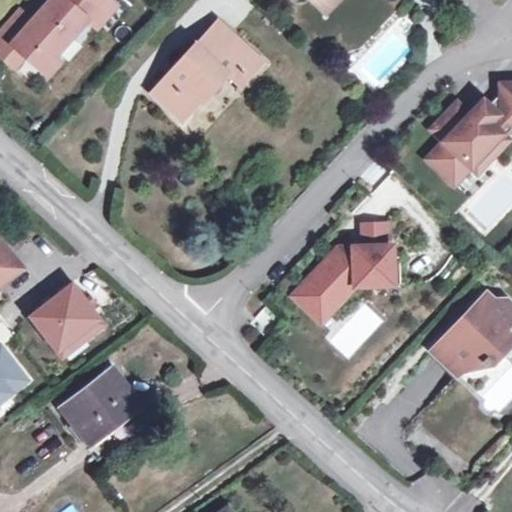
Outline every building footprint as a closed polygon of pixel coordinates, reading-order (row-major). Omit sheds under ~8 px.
[(59,60),(53,55),(85,18),(86,17),(66,0),(49,0),(31,21),(24,29),(11,19),(0,32),(0,54),(2,56),(12,44),(47,74),(59,60)] [(110,0),(66,0),(86,17),(85,18),(95,27),(116,5),(110,0)] [(313,0),(325,11),(335,0),(313,0)] [(19,9),(11,19),(24,29),(31,21),(19,9)] [(216,23),(194,46),(212,64),(235,39),(216,23)] [(212,64),(194,46),(151,94),(180,121),(224,74),(238,88),(261,63),(235,39),(212,64)] [(23,65),(16,76),(34,89),(41,78),(23,65)] [(511,81),(501,82),(502,97),(511,96),(511,81)] [(511,96),(502,97),(496,97),(487,107),(484,106),(482,106),(481,106),(479,107),(478,108),(477,111),(477,113),(477,115),(479,116),(473,122),(456,106),(433,131),(445,144),(429,161),(454,184),(471,167),(487,149),(493,155),(507,140),(501,135),(511,124),(511,96)] [(487,149),(471,167),(477,172),(493,155),(487,149)] [(365,224),(365,240),(366,247),(389,246),(388,223),(365,224)] [(338,248),(331,254),(354,254),(354,247),(366,247),(365,240),(353,241),(338,248)] [(303,284),(331,310),(355,285),(392,284),(392,257),(392,246),(354,247),(354,254),(331,254),(303,284)] [(0,276),(14,265),(0,248),(0,276)] [(392,257),(392,284),(400,284),(399,257),(392,257)] [(320,321),(331,310),(303,284),(293,295),(320,321)] [(72,285),(31,317),(57,350),(81,332),(86,338),(103,324),(72,285)] [(493,300),(486,294),(471,309),(474,312),(465,320),(469,323),(463,329),(460,326),(457,324),(439,343),(465,367),(466,367),(468,368),(470,368),(473,368),(474,368),(477,366),(478,366),(479,365),(481,364),(483,363),(485,366),(487,364),(491,360),(488,358),(496,349),(498,351),(511,336),(505,329),(511,321),(511,308),(511,306),(506,300),(493,300)] [(511,344),(511,305),(511,306),(511,308),(511,321),(505,329),(511,336),(498,351),(496,349),(488,358),(491,360),(494,364),(511,344)] [(465,320),(460,326),(463,329),(469,323),(465,320)] [(81,332),(57,350),(62,356),(86,338),(81,332)] [(456,376),(465,367),(439,343),(431,352),(456,376)] [(0,347),(0,402),(27,381),(0,347)] [(63,409),(88,443),(139,405),(112,371),(63,409)]
